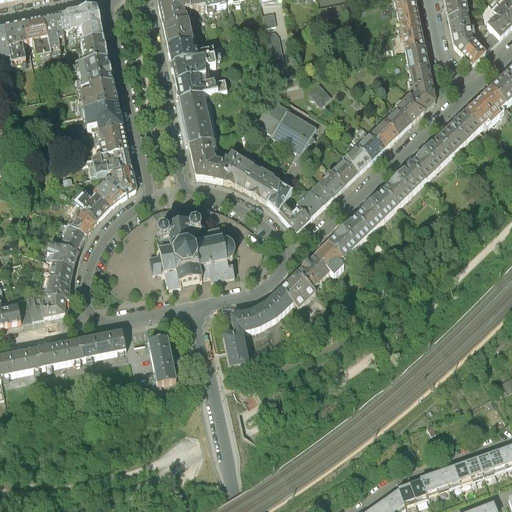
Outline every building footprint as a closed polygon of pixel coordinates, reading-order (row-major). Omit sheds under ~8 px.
[(165,31),(165,34),(187,30),(186,19),(182,0),(171,0),(158,3),(165,31)] [(182,0),(186,19),(204,15),(201,0),(182,0)] [(201,0),(204,15),(225,12),(224,7),(222,0),(201,0)] [(418,15),(414,0),(413,0),(395,4),(392,4),(393,13),(396,12),(400,29),(397,30),(398,36),(421,33),(418,15)] [(445,12),(447,21),(467,18),(468,18),(464,4),(466,3),(464,0),(450,0),(443,2),(445,12)] [(511,1),(511,0),(492,18),(495,22),(507,36),(511,30),(511,1)] [(351,4),(319,11),(321,21),(346,16),(354,15),(351,4)] [(94,17),(61,23),(65,43),(81,39),(84,49),(105,45),(102,33),(100,20),(94,17)] [(272,18),(263,19),(266,31),(275,29),(272,18)] [(449,30),(450,37),(470,32),(467,18),(447,21),(449,30)] [(507,36),(495,22),(486,30),(489,33),(498,44),(507,36)] [(66,50),(65,43),(61,23),(48,26),(45,26),(51,58),(66,50)] [(41,27),(24,30),(29,51),(35,50),(38,65),(52,62),(51,58),(45,26),(41,27)] [(8,34),(5,34),(12,70),(26,68),(23,52),(29,51),(24,30),(8,34)] [(169,51),(170,54),(191,50),(187,30),(175,32),(165,34),(169,51)] [(471,70),(485,56),(476,45),(471,40),(470,32),(450,37),(452,45),(454,50),(465,63),(471,70)] [(422,37),(421,33),(398,36),(400,44),(404,43),(404,56),(424,52),(422,37)] [(476,45),(485,56),(498,44),(489,33),(476,45)] [(1,35),(0,35),(0,65),(3,65),(5,77),(13,75),(12,70),(5,34),(1,35)] [(276,36),(266,38),(276,84),(295,79),(294,72),(284,74),(276,36)] [(108,62),(105,45),(84,49),(81,50),(85,66),(82,67),(83,71),(109,66),(108,62)] [(172,67),(173,70),(214,61),(212,53),(193,57),(191,50),(170,54),(172,67)] [(425,57),(424,52),(404,56),(408,74),(428,69),(425,57)] [(174,73),(177,87),(200,82),(204,81),(202,72),(215,69),(214,61),(173,70),(174,73)] [(113,85),(109,66),(83,71),(79,71),(84,95),(114,89),(113,85)] [(433,88),(428,69),(408,74),(413,95),(409,98),(425,115),(436,105),(433,88)] [(511,101),(511,71),(503,80),(491,92),(506,108),(511,101)] [(180,102),(180,105),(202,100),(226,95),(224,86),(201,90),(200,82),(177,87),(180,102)] [(331,99),(319,87),(311,96),(321,108),(331,99)] [(118,106),(114,89),(84,95),(85,101),(81,102),(84,118),(119,110),(118,106)] [(506,108),(491,92),(477,105),(465,117),(480,134),(506,108)] [(419,121),(425,115),(409,98),(400,107),(397,105),(393,108),(398,113),(412,128),(419,121)] [(185,127),(190,150),(211,145),(202,100),(180,105),(185,127)] [(274,139),(286,116),(288,113),(270,104),(256,129),(274,139)] [(119,114),(119,110),(84,118),(87,136),(93,135),(93,139),(123,133),(119,114)] [(412,128),(398,113),(385,125),(399,140),(406,134),(412,128)] [(285,149),(303,159),(316,132),(286,116),(274,139),(272,142),(285,149)] [(480,134),(465,117),(451,130),(437,143),(451,159),(480,134)] [(399,140),(385,125),(383,126),(381,124),(376,128),(378,131),(376,133),(372,128),(365,135),(370,140),(384,155),(392,146),(399,140)] [(127,152),(123,133),(93,139),(97,151),(101,151),(103,161),(127,156),(127,152)] [(357,151),(364,145),(356,137),(350,143),(357,151)] [(384,155),(370,140),(364,145),(357,151),(371,166),(377,162),(384,155)] [(451,159),(437,143),(424,157),(411,170),(424,185),(451,159)] [(219,185),(223,186),(238,161),(232,157),(229,162),(225,162),(225,167),(214,168),(211,165),(211,162),(213,160),(211,155),(214,154),(213,145),(211,145),(190,150),(197,182),(210,183),(219,185)] [(364,171),(371,166),(357,151),(348,161),(346,158),(342,161),(345,164),(358,178),(364,171)] [(128,159),(127,156),(103,161),(86,166),(90,182),(113,178),(131,175),(130,168),(128,159)] [(232,189),(243,193),(254,174),(257,166),(250,162),(247,167),(238,161),(223,186),(232,189)] [(356,179),(358,178),(345,164),(331,176),(344,191),(356,179)] [(424,185),(411,170),(398,182),(384,195),(399,211),(424,185)] [(250,196),(256,199),(268,178),(261,175),(260,177),(254,174),(243,193),(250,196)] [(135,190),(131,175),(113,178),(111,188),(106,188),(96,201),(111,213),(122,205),(134,197),(135,190)] [(334,201),(344,191),(331,176),(319,189),(332,202),(334,201)] [(259,202),(278,218),(283,211),(289,201),(292,196),(268,178),(256,199),(259,202)] [(325,209),(332,202),(319,189),(311,198),(324,211),(325,209)] [(313,222),(324,211),(311,198),(308,195),(302,201),(305,205),(299,211),(311,224),(313,222)] [(399,211),(384,195),(370,209),(357,222),(371,237),(399,211)] [(99,226),(111,213),(96,201),(92,207),(85,200),(75,210),(77,212),(97,228),(99,226)] [(309,226),(311,224),(299,211),(292,219),(283,211),(278,218),(297,237),(309,226)] [(88,241),(97,228),(77,212),(69,221),(73,224),(67,232),(86,243),(88,241)] [(371,237),(357,222),(343,235),(329,248),(344,262),(371,237)] [(165,235),(158,237),(156,238),(159,248),(157,249),(159,259),(156,259),(157,262),(158,263),(149,265),(152,281),(158,280),(161,280),(161,281),(161,283),(164,282),(166,291),(166,293),(168,293),(169,296),(170,296),(170,295),(174,294),(179,293),(179,294),(181,293),(181,292),(181,290),(199,286),(200,288),(202,288),(201,285),(210,283),(210,288),(235,283),(231,268),(234,265),(232,263),(232,262),(233,260),(233,259),(234,257),(233,255),(233,254),(233,252),(232,251),(231,250),(229,248),(228,248),(227,247),(225,246),(223,246),(222,246),(222,245),(223,244),(224,243),(224,242),(224,241),(224,240),(223,239),(223,238),(222,237),(221,237),(220,236),(219,235),(210,237),(210,236),(208,236),(208,237),(205,238),(205,237),(205,236),(205,235),(204,235),(204,234),(203,234),(202,233),(201,234),(200,234),(199,229),(198,229),(190,230),(189,231),(189,230),(166,234),(166,235),(165,235)] [(78,257),(86,243),(67,232),(62,241),(65,243),(60,253),(77,260),(78,257)] [(344,262),(329,248),(316,260),(314,262),(329,276),(333,280),(344,271),(340,265),(344,262)] [(76,263),(77,260),(60,253),(50,250),(47,268),(53,270),(72,276),(76,263)] [(329,276),(314,262),(301,275),(299,277),(314,293),(329,276)] [(72,278),(72,276),(53,270),(50,282),(70,287),(72,278)] [(314,293),(299,277),(284,291),(281,294),(294,308),(299,313),(316,297),(314,293)] [(70,289),(70,287),(50,282),(47,301),(69,305),(70,289)] [(262,310),(258,312),(268,328),(273,325),(294,308),(281,294),(263,308),(262,310)] [(69,317),(69,305),(47,301),(27,297),(28,302),(31,314),(33,326),(39,325),(69,317)] [(0,332),(21,329),(18,316),(18,314),(1,317),(0,309),(0,332)] [(328,310),(311,326),(318,334),(340,321),(328,310)] [(257,335),(268,328),(258,312),(253,315),(250,316),(230,320),(233,339),(242,337),(257,335)] [(21,329),(33,326),(31,314),(18,316),(21,329)] [(248,370),(242,337),(233,339),(223,340),(225,357),(229,374),(248,370)] [(80,347),(84,366),(126,357),(125,353),(122,338),(101,342),(80,347)] [(267,343),(258,348),(267,363),(277,358),(267,343)] [(167,344),(147,348),(156,391),(160,390),(177,387),(172,365),(167,344)] [(84,366),(80,347),(59,351),(38,355),(43,374),(84,366)] [(43,374),(38,355),(17,360),(0,363),(0,378),(1,382),(43,374)] [(502,386),(509,395),(511,392),(511,382),(510,380),(502,386)] [(163,407),(160,390),(156,391),(148,392),(150,409),(163,407)] [(474,404),(482,399),(478,392),(470,397),(474,404)] [(474,407),(478,415),(489,409),(484,401),(474,407)] [(511,453),(507,455),(503,456),(511,478),(511,477),(511,453)] [(495,459),(491,460),(499,482),(511,478),(503,456),(495,459)] [(486,462),(480,464),(488,486),(499,482),(491,460),(486,462)] [(474,467),(469,468),(477,490),(488,486),(480,464),(474,467)] [(463,470),(457,472),(465,495),(477,490),(469,468),(463,470)] [(452,474),(446,476),(454,499),(465,495),(457,472),(452,474)] [(440,478),(435,480),(443,503),(454,499),(446,476),(440,478)] [(430,482),(424,484),(424,486),(431,505),(431,507),(443,503),(435,480),(430,482)] [(413,491),(420,509),(431,505),(424,486),(418,489),(413,491)] [(411,511),(420,509),(413,491),(408,492),(401,495),(407,511),(411,511)] [(391,511),(407,511),(401,495),(391,503),(388,506),(391,511)]
